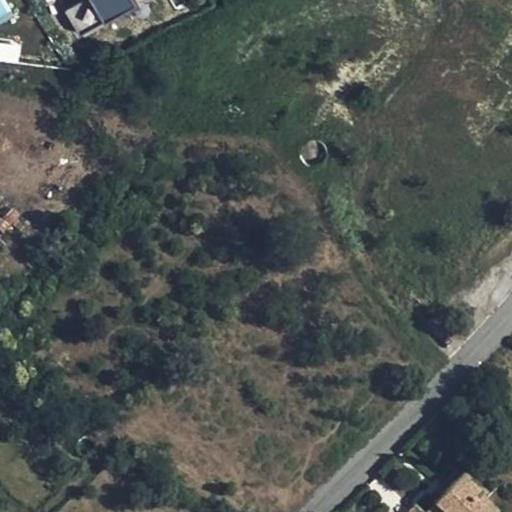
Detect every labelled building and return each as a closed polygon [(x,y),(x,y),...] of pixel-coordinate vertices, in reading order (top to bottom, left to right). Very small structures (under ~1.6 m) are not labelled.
[(88,0),(100,24),(136,7),(132,0),(88,0)] [(0,59),(17,61),(18,46),(0,44),(0,59)] [(276,123),(299,148),(301,144),(303,141),(306,138),(309,137),(286,113),(276,123)] [(449,490),(438,500),(426,511),(417,511),(412,507),(406,511),(492,511),(452,472),(441,482),(449,490)] [(431,492),(438,500),(449,490),(441,482),(431,492)]
